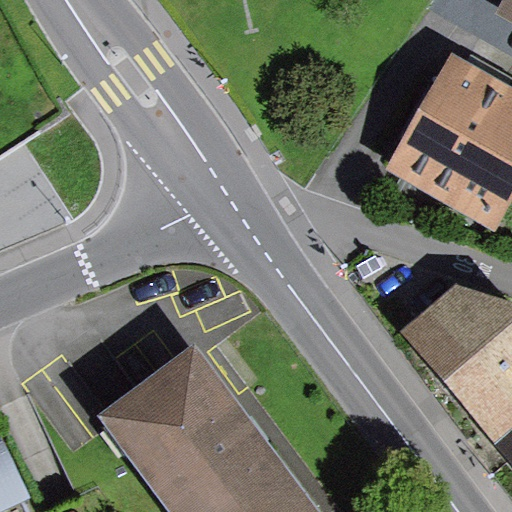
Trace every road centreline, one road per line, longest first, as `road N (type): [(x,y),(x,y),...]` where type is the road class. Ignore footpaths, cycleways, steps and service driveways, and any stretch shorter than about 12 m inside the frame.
road 1 (tertiary): [(261,251),(457,511)]
road 2 (residential): [(511,284),(344,225),(292,233),(261,251)]
road 3 (residential): [(218,194),(166,229),(0,303)]
road 4 (tertiary): [(72,0),(218,194)]
